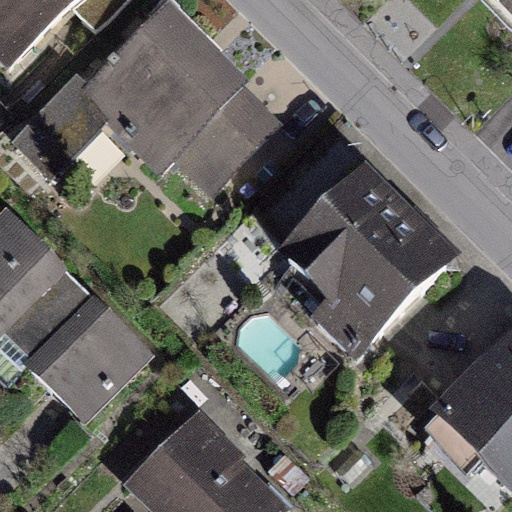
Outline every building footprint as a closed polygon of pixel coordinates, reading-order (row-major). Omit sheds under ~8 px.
[(96,32),(128,0),(3,0),(0,3),(0,71),(8,79),(75,12),(96,32)] [(511,0),(497,0),(493,5),(511,22),(511,0)] [(211,195),(284,121),(211,50),(174,14),(102,89),(211,195)] [(374,357),(459,274),(413,227),(373,186),(288,269),(374,357)] [(153,360),(8,219),(0,227),(0,364),(77,439),(141,374),(153,360)] [(511,342),(444,407),(511,483),(511,342)] [(282,511),(221,447),(208,433),(141,497),(155,511),(282,511)]
